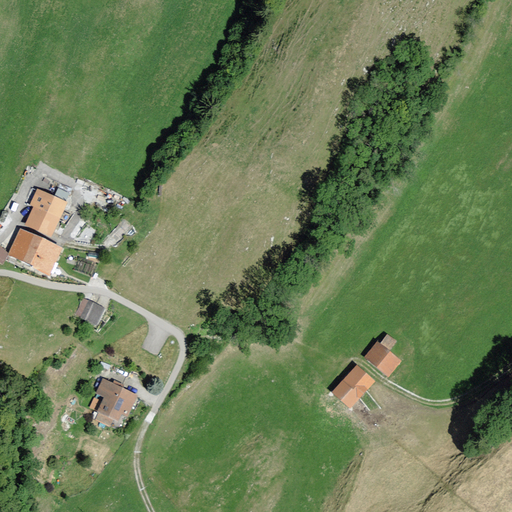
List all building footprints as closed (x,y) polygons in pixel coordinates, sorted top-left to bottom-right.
[(37,166),(24,162),(19,179),(31,183),(37,166)] [(67,205),(38,193),(24,230),(52,241),(67,205)] [(61,252),(16,233),(4,261),(49,280),(61,252)] [(105,311),(84,302),(76,320),(96,330),(105,311)] [(377,345),(365,361),(388,380),(401,365),(377,345)] [(354,370),(329,396),(347,413),(372,388),(354,370)] [(136,397),(101,383),(88,416),(123,430),(136,397)]
